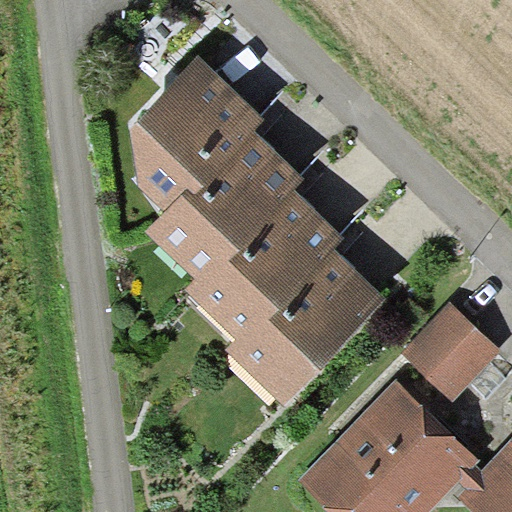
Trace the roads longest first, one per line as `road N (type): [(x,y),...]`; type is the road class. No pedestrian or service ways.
road 1 (residential): [(105,511),(55,0)]
road 2 (residential): [(263,0),(511,249)]
